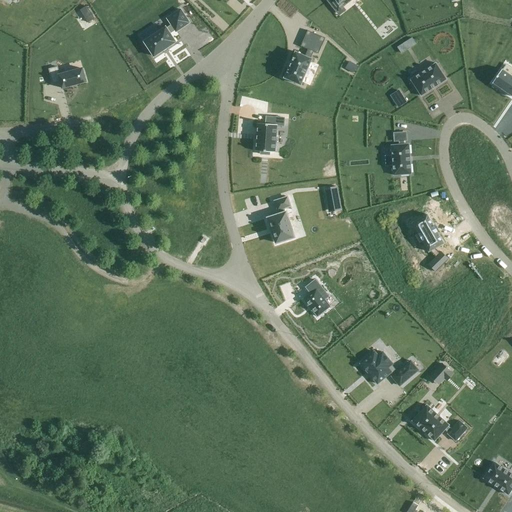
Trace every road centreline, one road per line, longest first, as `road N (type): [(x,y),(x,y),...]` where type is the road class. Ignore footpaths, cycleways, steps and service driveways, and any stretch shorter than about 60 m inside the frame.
road 1 (unclassified): [(462,511),(365,429),(270,314),(234,287)]
road 2 (unclassified): [(511,170),(475,122),(451,122),(444,143),(461,204),(511,269)]
road 3 (unclassified): [(234,287),(238,251),(221,148),(236,60)]
road 4 (unclassified): [(120,179),(150,109),(202,68),(236,60)]
road 5 (unclassified): [(234,287),(158,253),(136,229),(120,179)]
road 6 (unclassified): [(1,205),(49,221),(89,265),(126,282)]
